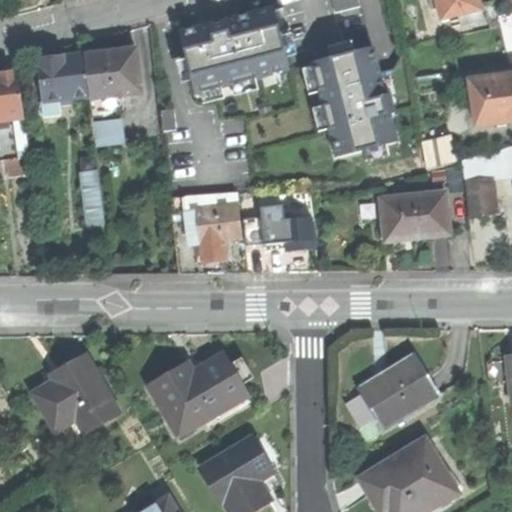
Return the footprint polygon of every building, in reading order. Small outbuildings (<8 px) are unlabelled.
[(359,0),(333,0),(337,13),(361,7),(359,0)] [(430,0),(432,8),(441,6),(439,0),(430,0)] [(439,0),(441,6),(444,17),(461,13),(482,8),(480,0),(439,0)] [(183,33),(200,98),(296,73),(278,8),(231,21),(183,33)] [(485,19),(482,8),(461,13),(464,24),(485,19)] [(317,63),(341,161),(399,147),(375,49),(346,56),(317,63)] [(110,52),(86,55),(90,97),(125,94),(142,92),(138,50),(110,52)] [(42,59),(46,101),(90,97),(86,55),(62,57),(42,59)] [(0,120),(1,120),(2,127),(9,126),(8,118),(25,116),(19,72),(0,74),(0,120)] [(511,74),(471,80),(477,126),(511,121),(511,74)] [(126,109),(125,94),(90,97),(91,112),(126,109)] [(163,112),(165,131),(178,129),(176,110),(163,112)] [(97,143),(125,141),(123,119),(95,121),(97,143)] [(511,150),(463,155),(469,215),(500,212),(497,177),(511,175),(511,150)] [(82,173),(89,222),(104,220),(97,171),(82,173)] [(383,200),(388,239),(416,236),(417,239),(433,237),(453,235),(448,193),(383,200)] [(298,253),(315,251),(311,215),(284,217),(283,203),(260,205),(262,217),(248,219),(250,245),(284,242),(285,254),(298,253)] [(227,242),(246,240),(242,205),(197,210),(200,244),(227,242)] [(195,245),(200,244),(197,210),(185,211),(187,233),(193,233),(195,245)] [(250,272),(246,240),(227,242),(229,260),(231,275),(250,272)] [(218,262),(229,260),(227,242),(200,244),(203,263),(218,262)] [(34,394),(55,431),(86,413),(94,426),(119,412),(87,356),(61,370),(65,377),(51,385),(34,394)] [(149,387),(179,435),(245,395),(222,356),(194,373),(188,363),(166,377),(149,387)] [(357,388),(383,431),(441,395),(418,357),(400,367),(380,380),(378,375),(357,388)] [(224,502),(229,511),(250,511),(256,508),(273,499),(261,478),(273,471),(253,437),(200,467),(221,504),(224,502)] [(427,511),(457,495),(425,439),(360,477),(373,499),(380,511),(427,511)] [(178,511),(169,496),(142,511),(178,511)]
